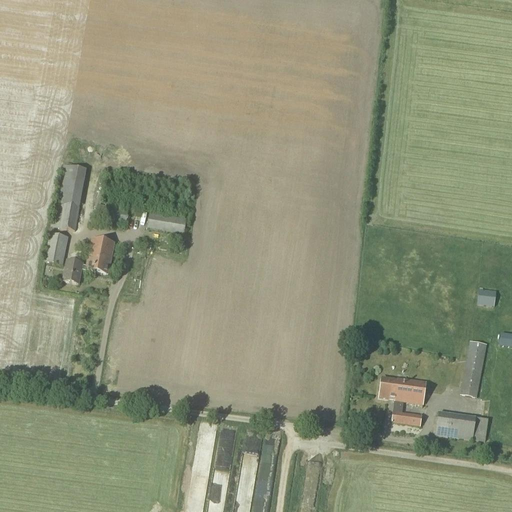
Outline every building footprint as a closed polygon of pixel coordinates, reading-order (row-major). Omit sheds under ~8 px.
[(79,209),(86,172),(62,167),(56,205),(54,204),(50,229),(59,230),(75,233),(79,209)] [(126,226),(127,219),(128,211),(115,209),(97,206),(95,221),(103,222),(126,226)] [(183,236),(186,221),(149,215),(146,230),(183,236)] [(62,268),(68,239),(49,235),(47,243),(43,264),(62,268)] [(108,277),(114,245),(91,240),(86,267),(82,266),(82,265),(66,262),(62,283),(78,287),(81,272),(85,273),(108,277)] [(494,308),(496,293),(478,291),(477,307),(494,308)] [(511,350),(511,336),(500,335),(498,348),(511,350)] [(476,400),(486,346),(469,343),(459,397),(476,400)] [(486,380),(496,380),(496,369),(487,369),(486,380)] [(397,381),(381,379),(378,400),(394,402),(393,403),(390,425),(419,429),(421,417),(401,415),(403,404),(422,407),(425,384),(397,381)] [(492,440),(492,434),(486,433),(488,421),(475,420),(475,419),(437,414),(434,437),(472,443),(484,444),(485,439),(492,440)]
